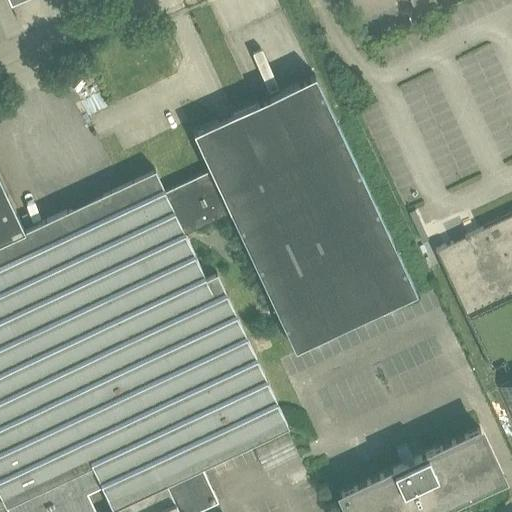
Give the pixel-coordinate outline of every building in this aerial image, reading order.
[(435,0),(410,0),(418,18),(439,9),(435,0)] [(193,131),(211,168),(231,211),(295,348),(416,291),(314,73),(233,112),(193,131)] [(231,211),(211,168),(165,189),(155,167),(25,228),(0,240),(0,452),(38,435),(58,442),(90,511),(96,511),(88,492),(103,485),(113,507),(288,425),(216,271),(205,276),(185,232),(231,211)] [(0,240),(25,228),(0,175),(0,240)] [(511,212),(435,248),(491,367),(502,362),(511,381),(499,386),(511,413),(511,212)] [(480,427),(340,492),(349,511),(423,511),(502,475),(480,427)] [(0,452),(0,506),(5,504),(9,511),(263,511),(256,495),(246,473),(237,455),(235,450),(113,507),(115,511),(90,511),(58,442),(38,435),(0,452)]
